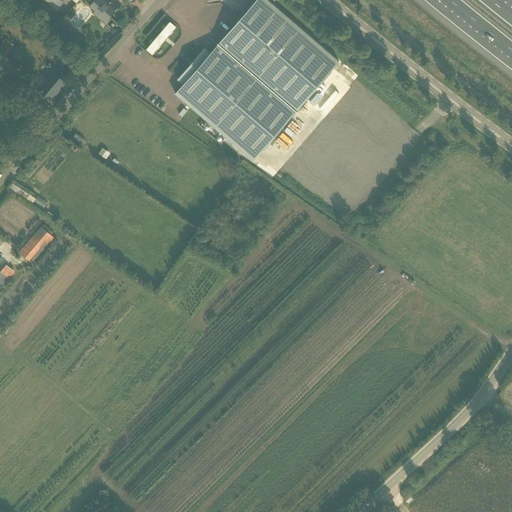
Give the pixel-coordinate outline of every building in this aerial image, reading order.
[(44,0),(56,10),(65,0),(44,0)] [(95,0),(94,1),(110,15),(120,3),(116,0),(95,0)] [(183,84),(175,93),(253,161),(339,61),(267,0),(255,0),(210,53),(205,48),(178,79),(183,84)] [(60,30),(68,22),(63,17),(58,13),(51,21),(55,25),(60,30)] [(170,22),(146,50),(152,55),(176,27),(170,22)] [(0,43),(0,58),(2,61),(16,45),(6,37),(0,43)] [(63,67),(71,57),(62,50),(55,61),(63,67)] [(156,61),(148,70),(166,86),(174,76),(156,61)] [(44,74),(33,84),(35,85),(30,91),(31,92),(36,96),(41,91),(51,99),(65,82),(52,71),(47,77),(44,74)] [(17,91),(24,84),(11,74),(5,81),(17,91)] [(276,136),(284,143),(300,124),(292,118),(276,136)] [(73,138),(83,145),(86,140),(75,134),(73,138)] [(110,153),(102,148),(98,154),(106,159),(110,153)] [(41,226),(18,252),(32,263),(54,238),(51,235),(53,232),(44,224),(41,227),(41,226)] [(0,288),(15,272),(6,264),(0,270),(0,288)]
